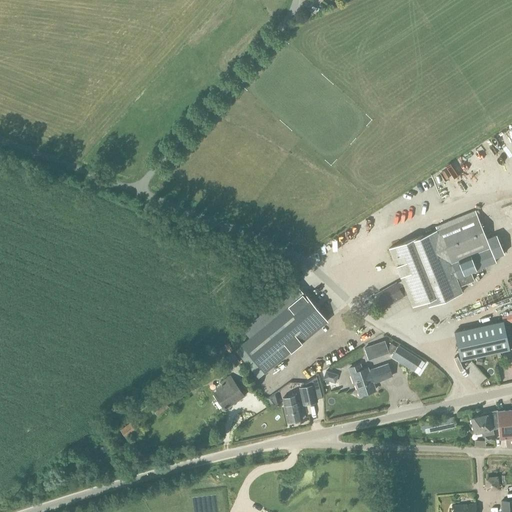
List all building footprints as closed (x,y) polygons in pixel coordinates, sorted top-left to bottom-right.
[(511,137),(511,130),(511,125),(501,127),(502,134),(500,134),(501,140),(511,137)] [(433,191),(438,201),(451,194),(446,184),(433,191)] [(405,285),(398,288),(402,296),(408,293),(412,303),(427,297),(429,303),(460,290),(458,287),(474,280),(471,272),(496,262),(494,258),(504,254),(496,235),(487,239),(475,210),(435,227),(437,231),(390,250),(405,285)] [(394,301),(402,296),(398,288),(396,283),(377,295),(383,306),(394,300),(394,301)] [(304,293),(242,344),(265,373),(327,321),(304,293)] [(337,313),(334,304),(322,308),(326,317),(337,313)] [(511,313),(502,316),(503,324),(511,322),(511,313)] [(502,321),(454,331),(461,359),(508,349),(502,321)] [(241,362),(228,342),(224,345),(229,353),(221,358),(229,370),(241,362)] [(398,345),(392,357),(418,373),(425,362),(398,345)] [(371,346),(365,348),(368,359),(375,357),(371,346)] [(496,364),(497,378),(507,377),(505,362),(496,364)] [(354,383),(356,382),(360,394),(375,389),(373,382),(392,376),(388,364),(369,370),(368,367),(362,369),(361,365),(350,369),(354,383)] [(335,382),(337,375),(326,371),(324,378),(335,382)] [(222,382),(223,383),(212,391),(225,409),(244,396),(230,376),(222,382)] [(313,384),(299,388),(303,404),(318,400),(313,384)] [(288,422),(303,419),(298,396),(283,399),(288,422)] [(158,416),(169,407),(162,398),(151,408),(158,416)] [(511,409),(498,412),(498,413),(499,427),(500,439),(507,438),(507,446),(511,445),(511,409)] [(492,428),(499,427),(498,413),(471,419),(474,433),(482,431),(483,436),(484,436),(486,443),(495,442),(492,428)] [(426,433),(455,426),(453,417),(424,423),(426,433)] [(501,488),(500,474),(485,474),(485,488),(501,488)] [(325,511),(330,497),(299,487),(291,511),(325,511)] [(249,511),(262,511),(263,507),(269,507),(269,490),(252,490),(252,504),(249,504),(249,511)] [(511,511),(511,500),(502,501),(503,511),(511,511)] [(476,511),(476,503),(454,505),(455,510),(453,511),(452,511),(476,511)]
